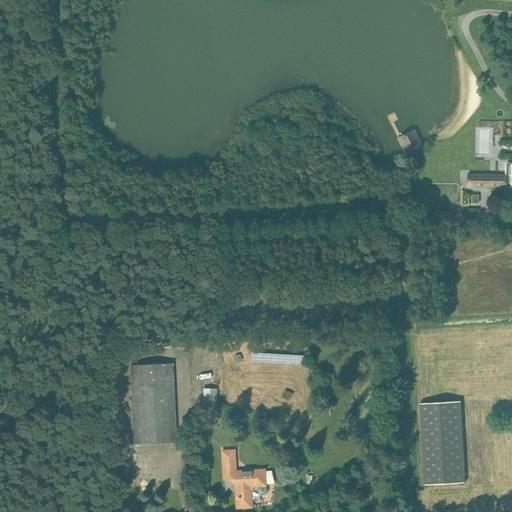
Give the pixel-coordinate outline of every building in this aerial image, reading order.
[(468,174),(467,187),(476,187),(499,188),(504,188),(506,188),(506,186),(507,174),(490,174),(476,174),(468,174)] [(133,445),(175,443),(174,434),(171,363),(130,365),(133,445)] [(203,407),(216,408),(217,388),(203,388),(203,407)] [(461,401),(420,403),(424,485),(465,482),(461,401)] [(221,451),(222,467),(235,466),(234,451),(221,451)] [(262,495),(265,495),(268,492),(268,488),(265,486),(268,486),(267,471),(235,473),(237,507),(251,507),(250,490),(258,490),(259,492),(262,495)]
